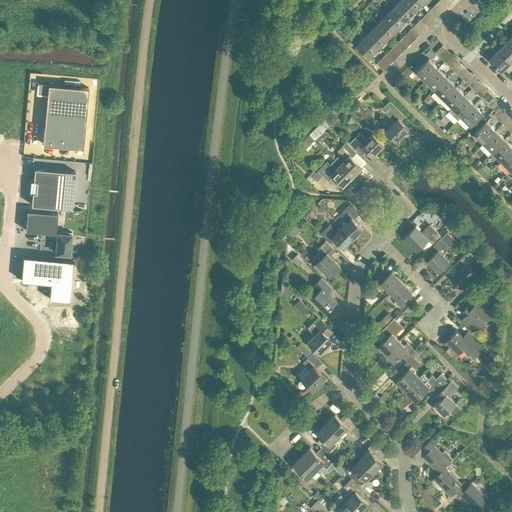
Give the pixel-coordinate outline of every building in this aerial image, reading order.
[(404,0),(399,0),(393,7),(406,20),(415,11),(404,0)] [(421,0),(404,0),(415,11),(424,2),(421,0)] [(438,0),(436,2),(443,10),(447,7),(439,0),(438,0)] [(393,7),(384,16),(397,29),(406,20),(393,7)] [(427,11),(435,19),(438,16),(430,8),(427,11)] [(384,16),(375,25),(388,38),(397,29),(384,16)] [(418,20),(425,28),(426,28),(429,24),(421,17),(418,20)] [(375,25),(366,34),(379,47),(388,38),(375,25)] [(409,29),(417,36),(417,37),(420,33),(412,26),(409,29)] [(379,47),(366,34),(357,43),(370,56),(379,47)] [(400,38),(408,45),(408,46),(411,42),(404,35),(400,38)] [(511,42),(508,39),(499,48),(511,61),(511,60),(511,42)] [(392,47),(399,54),(402,51),(395,44),(392,47)] [(435,51),(439,54),(446,47),(443,44),(435,51)] [(425,52),(429,56),(434,51),(431,47),(425,52)] [(511,61),(499,48),(489,57),(502,70),(511,61)] [(383,56),(390,63),(393,60),(386,53),(383,56)] [(445,60),(448,63),(455,56),(452,53),(445,60)] [(416,71),(425,80),(438,67),(429,58),(416,71)] [(454,69),(457,72),(464,65),(461,62),(454,69)] [(425,80),(434,89),(447,76),(438,67),(425,80)] [(463,78),(466,81),(473,74),(470,71),(463,78)] [(434,89),(443,98),(456,85),(447,76),(434,89)] [(471,87),(475,90),(482,83),(479,80),(471,87)] [(82,147),(88,86),(48,83),(42,143),(82,147)] [(443,98),(452,107),(465,94),(456,85),(443,98)] [(480,96),(484,99),(491,92),(488,88),(480,96)] [(458,119),(461,115),(474,103),(465,94),(452,107),(449,110),(458,119)] [(395,120),(386,129),(396,139),(409,127),(401,119),(405,115),(390,100),(382,108),(395,120)] [(342,101),(336,107),(340,110),(344,110),(348,107),(342,101)] [(474,103),(461,115),(470,125),(483,112),(474,103)] [(493,113),(496,116),(504,109),(501,106),(493,113)] [(332,111),(326,117),(332,123),(335,119),(335,115),(332,111)] [(502,122),(506,125),(511,118),(511,117),(510,115),(502,122)] [(324,119),(318,125),(322,130),(329,124),(324,119)] [(474,133),(483,142),(496,129),(487,120),(474,133)] [(483,142),(492,151),(505,138),(496,129),(483,142)] [(350,141),(362,153),(367,149),(373,154),(384,143),(373,132),(367,139),(360,132),(350,141)] [(314,137),(310,133),(298,145),(302,149),(314,137)] [(492,151),(501,160),(511,148),(511,144),(505,138),(492,151)] [(341,153),(335,158),(352,175),(362,165),(352,156),(357,151),(346,141),(337,150),(341,153)] [(511,148),(501,160),(510,169),(511,166),(511,148)] [(352,175),(335,158),(330,163),(327,160),(318,169),(329,180),(334,175),(343,184),(352,175)] [(72,207),(75,171),(34,167),(33,179),(30,179),(29,192),(32,192),(31,204),(72,207)] [(317,171),(312,175),(317,179),(321,175),(317,171)] [(347,220),(342,226),(353,237),(363,227),(354,218),(358,214),(349,204),(340,213),(347,220)] [(57,212),(27,209),(25,229),(55,232),(57,212)] [(353,237),(342,226),(337,231),(329,223),(321,232),(330,242),(334,238),(344,247),(353,237)] [(404,236),(408,239),(418,248),(428,238),(432,243),(441,234),(431,224),(423,232),(416,225),(407,233),(404,236)] [(71,231),(57,230),(55,252),(69,253),(71,231)] [(433,245),(438,249),(428,259),(440,270),(450,260),(443,254),(450,246),(451,246),(457,240),(447,230),(441,237),(433,245)] [(313,258),(317,262),(313,265),(325,277),(329,274),(330,275),(340,265),(330,255),(335,250),(325,240),(318,247),(320,250),(313,258)] [(299,251),(304,256),(308,251),(303,247),(299,251)] [(453,275),(462,284),(475,271),(470,266),(478,258),(469,249),(453,264),(458,269),(453,275)] [(304,260),(297,253),(292,258),(299,265),(304,260)] [(23,255),(20,279),(40,280),(43,257),(23,255)] [(43,257),(40,280),(50,281),(49,297),(69,299),(72,259),(43,257)] [(307,258),(300,264),(309,273),(315,267),(307,258)] [(478,270),(484,277),(491,270),(484,264),(478,270)] [(385,286),(391,292),(402,280),(392,270),(388,275),(384,270),(373,281),(382,289),(385,286)] [(329,291),(333,287),(322,276),(314,284),(320,289),(312,297),(326,311),(337,300),(329,291)] [(402,280),(391,292),(397,297),(393,300),(402,309),(412,298),(408,294),(412,290),(402,280)] [(288,298),(293,292),(289,288),(283,293),(288,298)] [(375,289),(369,295),(375,301),(381,294),(375,289)] [(462,318),(471,328),(477,322),(480,325),(492,313),(480,300),(482,297),(478,293),(465,307),(469,311),(462,318)] [(303,296),(297,303),(306,312),(313,305),(303,296)] [(378,345),(386,353),(400,340),(395,335),(404,326),(398,321),(402,318),(399,315),(403,311),(402,310),(400,310),(386,325),(381,329),(388,335),(378,345)] [(320,352),(333,339),(327,333),(332,328),(319,315),(308,326),(315,333),(308,340),(320,352)] [(381,329),(386,325),(380,320),(375,325),(380,330),(381,329)] [(469,352),(474,356),(484,346),(468,330),(463,335),(457,329),(446,340),(458,353),(464,347),(469,352)] [(401,354),(407,360),(413,354),(417,350),(407,341),(404,344),(400,340),(386,353),(394,361),(401,354)] [(303,361),(311,368),(302,377),(302,378),(299,381),(298,382),(298,383),(298,384),(298,385),(299,386),(300,387),(302,388),(303,387),(305,386),(308,383),(314,389),(326,376),(317,367),(323,361),(313,351),(303,361)] [(396,380),(406,390),(420,376),(414,370),(421,363),(413,354),(407,360),(403,364),(408,369),(396,380)] [(420,376),(406,390),(415,399),(427,387),(431,392),(446,377),(441,372),(436,377),(432,374),(425,381),(420,376)] [(482,384),(488,390),(496,381),(490,376),(482,384)] [(439,399),(433,405),(443,415),(449,409),(454,412),(464,402),(460,397),(456,401),(450,395),(458,387),(450,380),(435,396),(439,399)] [(335,413),(326,422),(339,435),(345,429),(348,433),(352,429),(357,435),(362,430),(345,413),(340,418),(335,413)] [(322,446),(329,452),(337,444),(334,440),(339,435),(326,422),(317,431),(322,436),(317,441),(322,446)] [(423,455),(439,472),(440,472),(445,466),(454,458),(444,449),(442,451),(434,444),(436,442),(432,437),(423,447),(427,451),(423,455)] [(370,448),(361,457),(375,470),(383,461),(380,458),(385,453),(374,441),(368,447),(370,448)] [(310,446),(302,455),(316,469),(322,463),(326,468),(335,459),(329,452),(322,446),(316,452),(310,446)] [(316,469),(302,455),(294,463),(299,468),(294,474),(307,487),(316,478),(311,474),(316,469)] [(346,469),(352,476),(357,481),(363,475),(366,479),(367,478),(368,479),(369,479),(374,474),(374,472),(373,471),(375,470),(361,457),(353,465),(351,464),(346,469)] [(459,494),(461,493),(460,493),(468,485),(464,481),(462,483),(445,466),(440,472),(439,472),(434,477),(451,494),(455,490),(459,494)] [(352,493),(347,499),(359,511),(369,502),(364,498),(360,494),(365,489),(357,481),(352,476),(344,485),(352,493)] [(460,493),(461,493),(478,510),(482,505),(486,510),(496,499),(492,495),(489,498),(472,481),(468,485),(460,493)] [(338,501),(329,509),(331,511),(359,511),(347,499),(341,493),(336,499),(338,501)] [(284,504),(288,499),(284,495),(280,500),(284,504)] [(316,511),(330,511),(331,511),(329,509),(318,499),(311,506),(316,511)]
